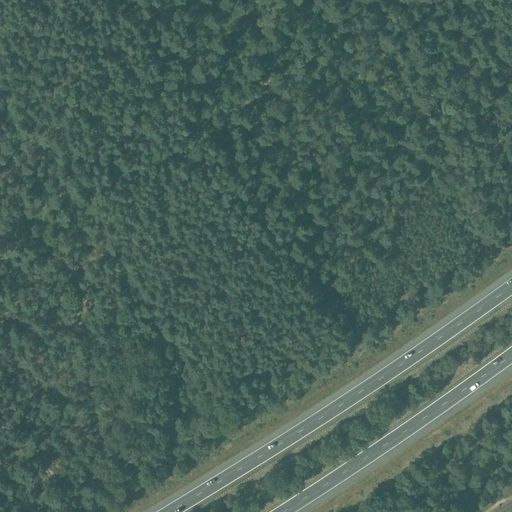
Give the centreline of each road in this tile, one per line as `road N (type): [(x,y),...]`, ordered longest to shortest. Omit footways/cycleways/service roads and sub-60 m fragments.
road 1 (motorway): [(511,285),(169,511)]
road 2 (motorway): [(286,511),(511,356)]
